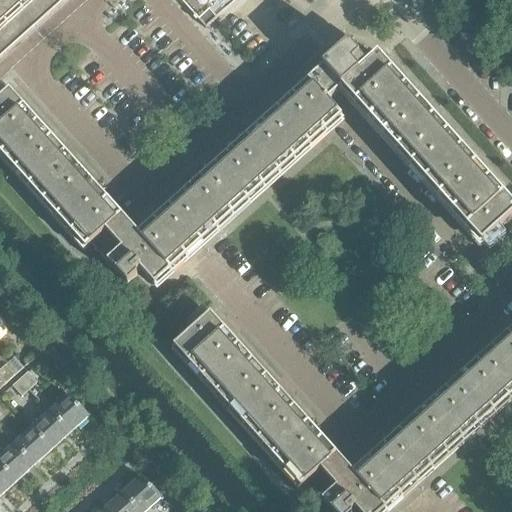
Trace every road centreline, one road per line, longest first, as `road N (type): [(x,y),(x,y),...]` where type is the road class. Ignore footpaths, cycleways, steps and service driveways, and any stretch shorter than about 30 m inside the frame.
road 1 (residential): [(202,258),(363,436),(511,301)]
road 2 (residential): [(106,0),(27,68),(144,196),(196,150)]
road 3 (residential): [(511,126),(396,0)]
road 4 (residential): [(248,105),(360,13)]
road 5 (residential): [(248,105),(153,0)]
